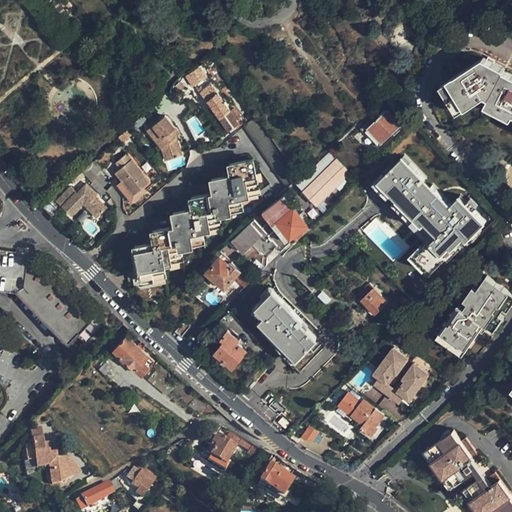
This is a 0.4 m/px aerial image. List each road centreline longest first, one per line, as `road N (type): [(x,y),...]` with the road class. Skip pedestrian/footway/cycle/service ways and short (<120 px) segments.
road 1 (secondary): [(352,486),(292,452),(49,229)]
road 2 (unknown): [(292,452),(208,407),(68,490)]
road 3 (residential): [(352,486),(511,323)]
road 4 (residential): [(511,211),(429,117),(424,98),(438,60)]
road 5 (unknown): [(167,344),(263,268)]
